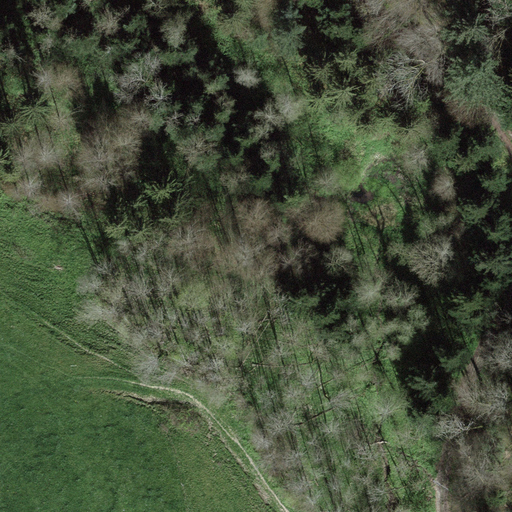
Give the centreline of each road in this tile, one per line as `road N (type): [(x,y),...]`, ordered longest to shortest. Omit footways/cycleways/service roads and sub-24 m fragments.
road 1 (track): [(511,266),(450,473),(453,511)]
road 2 (track): [(370,0),(511,121)]
